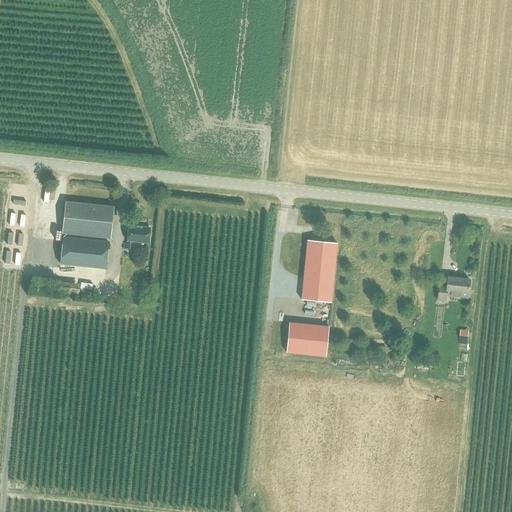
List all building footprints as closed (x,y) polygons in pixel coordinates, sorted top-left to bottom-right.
[(66,202),(63,234),(109,238),(112,207),(66,202)] [(128,226),(127,241),(126,250),(129,250),(130,241),(148,243),(150,228),(128,226)] [(60,264),(106,269),(108,242),(62,238),(62,242),(52,241),(49,267),(60,268),(60,264)] [(307,240),(301,300),(331,303),(337,243),(307,240)] [(140,277),(138,290),(148,291),(149,278),(140,277)] [(446,295),(467,298),(469,280),(447,277),(446,285),(439,284),(437,300),(445,301),(446,295)] [(289,323),(286,353),(326,356),(329,327),(289,323)]
